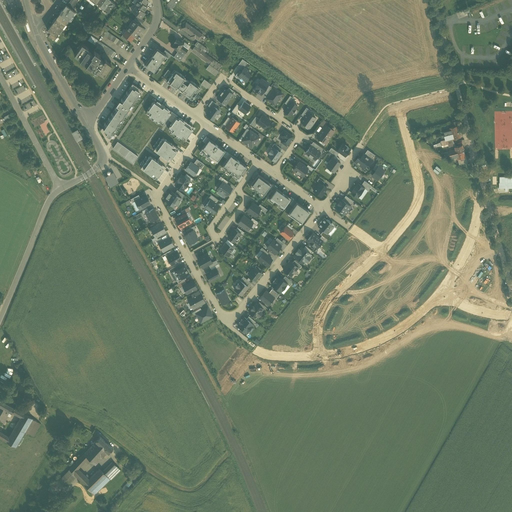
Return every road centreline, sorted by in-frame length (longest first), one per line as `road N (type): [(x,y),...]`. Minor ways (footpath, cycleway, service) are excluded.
road 1 (residential): [(225,316),(157,199),(206,125)]
road 2 (residential): [(273,173),(298,133),(229,82),(215,85),(193,115)]
road 3 (residential): [(381,252),(412,216),(420,193),(399,107)]
road 4 (residential): [(321,208),(240,310),(225,316)]
road 5 (unclassified): [(60,189),(43,211),(0,317)]
road 6 (residential): [(319,357),(385,339),(440,295)]
road 7 (residential): [(25,0),(87,124)]
road 8 (residential): [(319,357),(326,304),(381,252)]
road 9 (unclassified): [(0,75),(60,189)]
